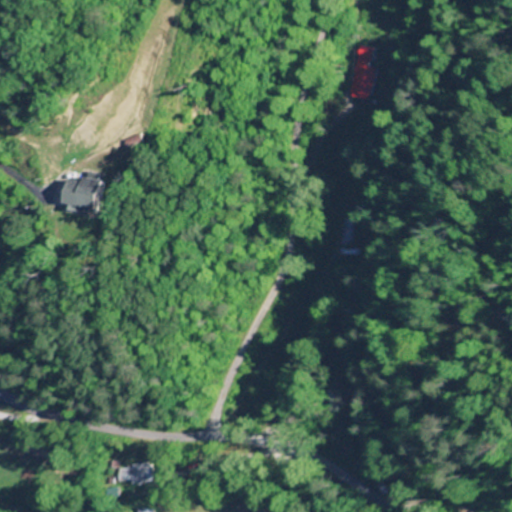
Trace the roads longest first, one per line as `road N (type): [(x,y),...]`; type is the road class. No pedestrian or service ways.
road 1 (residential): [(208,444),(278,261),(304,87),(341,0)]
road 2 (residential): [(386,511),(284,454),(97,434),(0,404)]
